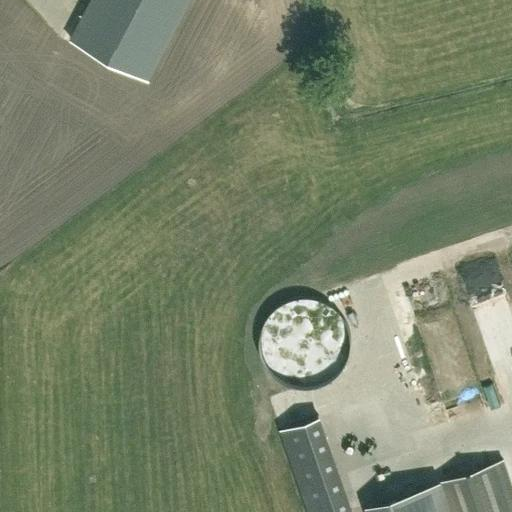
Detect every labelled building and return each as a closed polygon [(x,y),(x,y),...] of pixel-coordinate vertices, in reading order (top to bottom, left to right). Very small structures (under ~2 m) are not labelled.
[(89,0),(70,38),(147,78),(187,0),(89,0)] [(511,310),(490,318),(497,341),(498,341),(511,387),(511,310)] [(412,338),(429,339),(429,314),(412,314),(412,338)] [(481,403),(494,429),(507,422),(493,397),(481,403)] [(281,428),(309,511),(347,511),(351,511),(318,415),(281,428)] [(511,511),(511,486),(503,459),(435,481),(445,511),(511,511)] [(445,511),(435,481),(370,503),(372,511),(445,511)]
